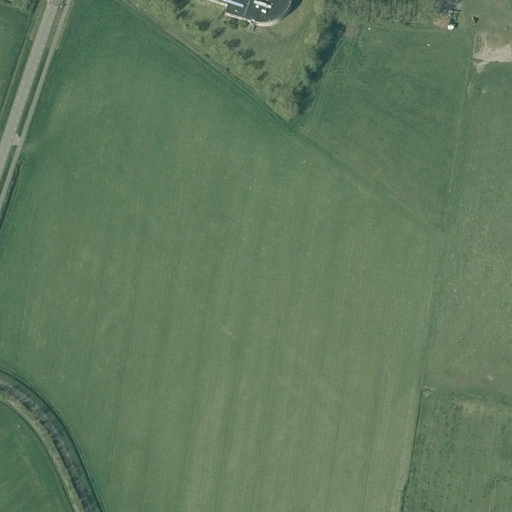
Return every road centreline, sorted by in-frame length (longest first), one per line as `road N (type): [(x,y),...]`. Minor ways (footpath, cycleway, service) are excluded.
road 1 (tertiary): [(0,164),(55,0)]
road 2 (unclassified): [(93,511),(49,416),(0,376)]
